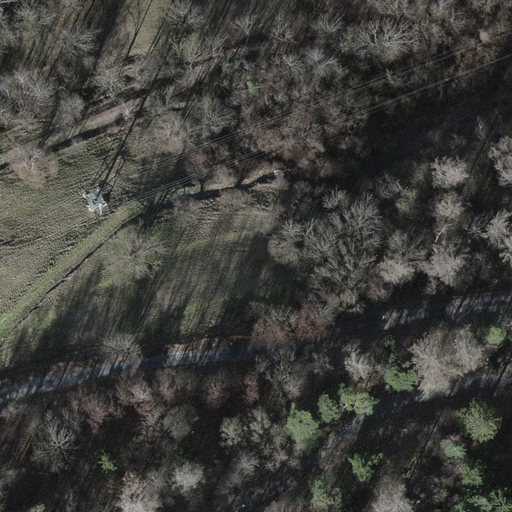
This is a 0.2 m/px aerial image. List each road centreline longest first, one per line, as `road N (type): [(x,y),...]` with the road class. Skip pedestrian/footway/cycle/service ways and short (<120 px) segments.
road 1 (motorway): [(0,133),(87,143),(511,127)]
road 2 (motorway): [(511,14),(97,23),(0,11)]
road 3 (track): [(369,437),(293,492),(243,511)]
